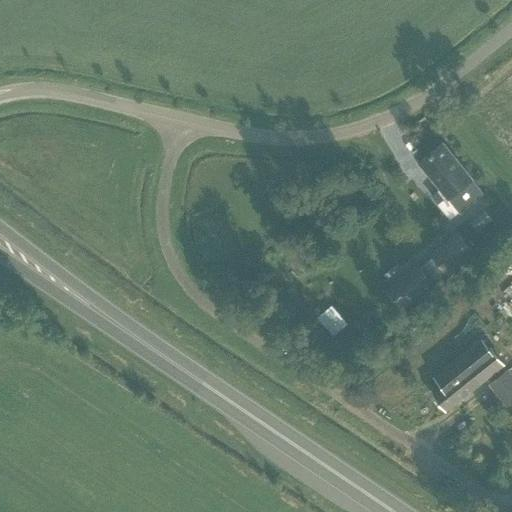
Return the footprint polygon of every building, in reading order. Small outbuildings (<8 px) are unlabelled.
[(427,155),(418,162),(426,173),(439,189),(432,195),(451,218),(458,212),(460,214),(485,194),(443,142),(427,155)] [(295,196),(285,206),(291,213),(302,204),(295,196)] [(431,255),(448,277),(475,255),(458,234),(431,255)] [(415,292),(405,279),(388,292),(402,308),(418,295),(416,292),(415,292)] [(481,382),(484,379),(493,371),(482,356),(472,364),(469,366),(468,366),(460,357),(435,377),(443,386),(433,394),(447,410),(481,382)] [(511,403),(511,374),(509,369),(490,384),(508,406),(511,403)]
